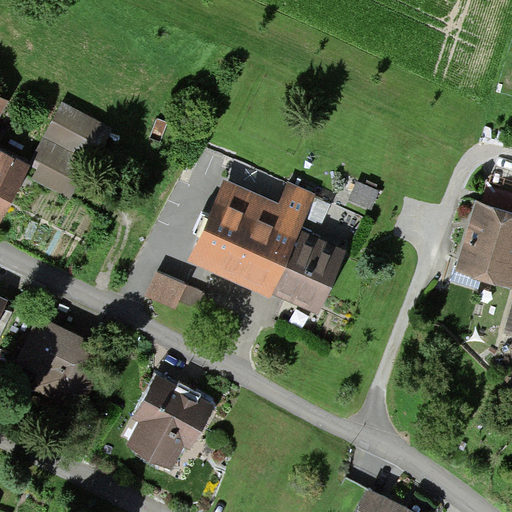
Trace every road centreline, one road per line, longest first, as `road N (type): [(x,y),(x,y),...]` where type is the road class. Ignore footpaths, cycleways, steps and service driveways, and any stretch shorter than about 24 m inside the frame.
road 1 (residential): [(0,254),(363,435),(480,511)]
road 2 (residential): [(0,439),(159,511)]
